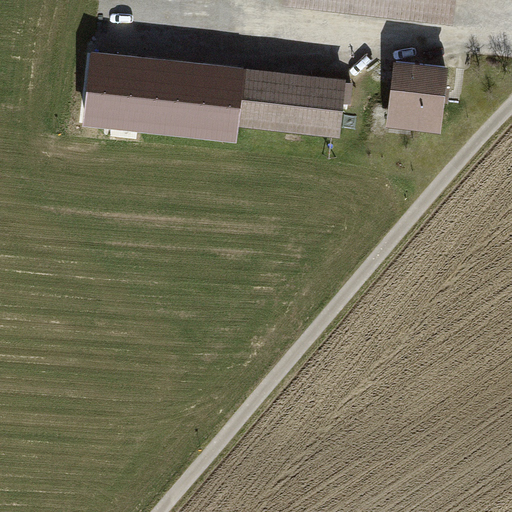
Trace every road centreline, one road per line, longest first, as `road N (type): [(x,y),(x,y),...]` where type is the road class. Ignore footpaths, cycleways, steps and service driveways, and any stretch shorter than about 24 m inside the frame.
road 1 (track): [(511,105),(161,511)]
road 2 (track): [(511,43),(263,18)]
